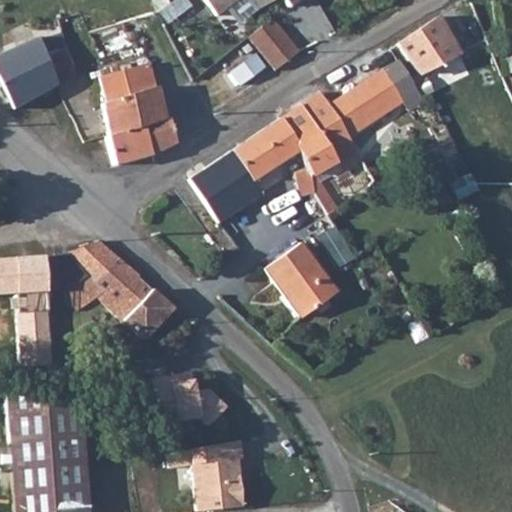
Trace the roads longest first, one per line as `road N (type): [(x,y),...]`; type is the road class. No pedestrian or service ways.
road 1 (residential): [(99,217),(448,0)]
road 2 (unclassified): [(349,511),(324,440),(280,383),(99,217)]
road 3 (track): [(308,418),(511,312)]
road 4 (unclassified): [(99,217),(0,123)]
